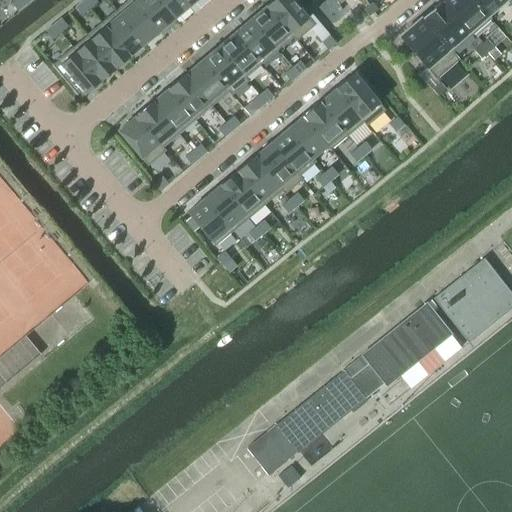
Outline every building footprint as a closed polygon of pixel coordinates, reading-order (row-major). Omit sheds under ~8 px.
[(17,12),(28,3),(25,0),(15,0),(11,4),(17,12)] [(94,0),(84,0),(82,2),(89,9),(97,3),(94,0)] [(129,0),(116,11),(147,49),(162,36),(134,3),(134,2),(132,0),(129,0)] [(137,0),(134,2),(134,3),(162,36),(177,24),(156,0),(137,0)] [(156,0),(177,24),(177,23),(191,12),(181,0),(156,0)] [(181,0),(191,12),(192,11),(204,0),(181,0)] [(291,0),(273,0),(265,7),(292,39),(295,42),(314,26),(291,0)] [(442,0),(441,1),(471,36),(478,31),(490,21),(490,20),(487,17),(486,17),(471,0),(442,0)] [(471,0),(486,17),(487,17),(506,0),(471,0)] [(439,3),(421,19),(451,54),(452,53),(468,39),(470,38),(471,36),(441,1),(440,3),(439,3)] [(89,9),(82,2),(75,8),(81,16),(89,9)] [(377,11),(372,4),(363,10),(368,17),(377,11)] [(292,39),(265,7),(250,20),(277,52),(292,39)] [(116,11),(101,24),(132,61),(147,49),(116,11)] [(61,19),(53,26),(59,34),(67,27),(61,19)] [(421,19),(398,38),(435,81),(458,61),(458,60),(459,60),(452,53),(451,54),(421,19)] [(233,34),(260,66),(277,52),(250,20),(233,34)] [(101,24),(86,36),(118,74),(132,61),(101,24)] [(59,34),(53,26),(45,32),(51,40),(59,34)] [(245,79),(260,66),(233,34),(217,48),(244,80),(245,79)] [(86,36),(71,49),(103,86),(118,74),(86,36)] [(327,51),(335,45),(329,37),(321,44),(327,51)] [(486,40),(480,46),(487,54),(493,48),(486,40)] [(487,54),(480,46),(473,51),(480,60),(487,54)] [(244,80),(217,48),(201,61),(229,93),(228,94),(231,97),(248,83),(245,79),(244,80)] [(56,62),(52,65),(83,103),(103,86),(71,49),(56,62)] [(184,76),(211,108),(228,94),(229,93),(201,61),(184,76)] [(291,68),(298,76),(306,70),(299,62),(291,68)] [(290,83),(298,76),(291,68),(284,75),(290,83)] [(337,88),(335,89),(363,123),(362,123),(365,127),(384,111),(353,74),(337,88)] [(167,90),(195,122),(211,108),(184,76),(167,90)] [(438,82),(430,89),(437,97),(445,90),(438,82)] [(320,102),(318,103),(323,108),(347,137),(348,135),(362,123),(363,123),(335,89),(320,102)] [(151,103),(179,136),(195,122),(167,90),(151,103)] [(258,96),(265,104),(273,97),(266,90),(258,96)] [(257,110),(265,104),(258,96),(250,102),(257,110)] [(163,149),(179,136),(151,103),(134,118),(162,150),(163,149)] [(303,116),(302,117),(320,138),(327,147),(326,148),(329,151),(347,137),(323,108),(318,103),(303,116)] [(233,117),(225,124),(232,132),(239,125),(233,117)] [(286,130),(311,160),(312,159),(326,148),(327,147),(320,138),(302,117),(286,130)] [(165,152),(163,149),(162,150),(134,118),(117,132),(147,167),(165,152)] [(388,125),(395,132),(403,126),(396,118),(388,125)] [(232,132),(225,124),(217,130),(224,138),(232,132)] [(286,130),(270,144),(298,177),(315,163),(312,159),(311,160),(286,130)] [(364,142),(357,149),(363,157),(371,150),(364,142)] [(270,144),(253,158),(281,191),(280,192),(283,196),(301,181),(298,177),(270,144)] [(200,145),(192,151),(198,159),(206,153),(200,145)] [(363,157),(357,149),(349,155),(355,163),(363,157)] [(198,159),(192,151),(184,158),(191,166),(198,159)] [(253,158),(236,172),(264,205),(280,192),(281,191),(253,158)] [(331,167),(323,174),(329,182),(337,175),(331,167)] [(236,172),(219,186),(247,219),(264,205),(236,172)] [(329,182),(323,174),(315,180),(322,188),(329,182)] [(160,191),(168,185),(161,177),(153,183),(160,191)] [(219,186),(203,200),(231,233),(247,219),(219,186)] [(288,200),(295,208),(303,201),(296,193),(288,200)] [(203,200),(186,214),(214,247),(231,233),(203,200)] [(287,214),(295,208),(288,200),(281,206),(287,214)] [(263,221),(255,227),(262,235),(269,229),(263,221)] [(262,235),(255,227),(247,234),(254,242),(262,235)] [(230,260),(224,252),(216,259),(222,267),(230,260)] [(511,308),(511,296),(482,259),(432,300),(467,344),(511,308)] [(425,305),(361,356),(342,371),(273,427),(245,450),(267,476),(286,461),(285,460),(294,453),(296,455),(383,384),(385,386),(449,335),(425,305)]
